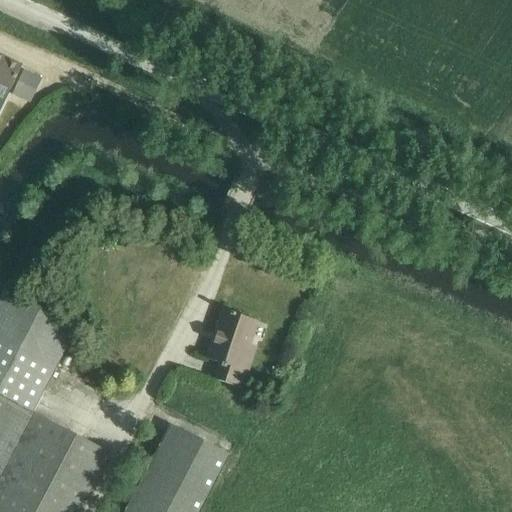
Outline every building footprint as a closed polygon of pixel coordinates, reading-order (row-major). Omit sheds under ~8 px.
[(0,111),(22,67),(0,56),(0,111)] [(41,76),(23,68),(12,93),(29,101),(41,76)] [(0,296),(0,511),(80,511),(111,454),(33,413),(78,328),(10,292),(4,289),(0,296)] [(224,311),(208,359),(219,363),(214,380),(244,390),(258,348),(248,344),(256,321),(224,311)] [(171,424),(124,511),(200,511),(230,455),(171,424)]
